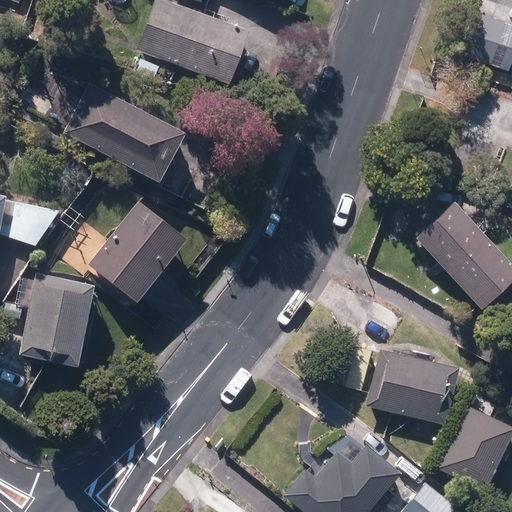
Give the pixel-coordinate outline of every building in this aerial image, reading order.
[(237,36),(150,2),(131,51),(217,85),(237,36)] [(511,60),(511,28),(470,16),(457,60),(508,75),(511,60)] [(88,89),(61,135),(149,186),(176,140),(88,89)] [(505,148),(463,134),(450,174),(492,187),(505,148)] [(55,214),(0,202),(0,237),(31,250),(55,214)] [(442,207),(406,243),(476,311),(511,275),(442,207)] [(84,269),(129,306),(176,246),(130,209),(84,269)] [(84,290),(31,277),(16,356),(68,368),(84,290)] [(368,349),(332,343),(325,388),(361,394),(367,353),(368,349)] [(370,354),(358,408),(438,426),(450,372),(370,354)] [(463,411),(433,471),(478,493),(508,433),(463,411)] [(298,473),(278,498),(295,511),(363,511),(392,477),(358,450),(344,467),(329,455),(308,481),(298,473)] [(422,486),(399,511),(452,511),(453,511),(422,486)]
